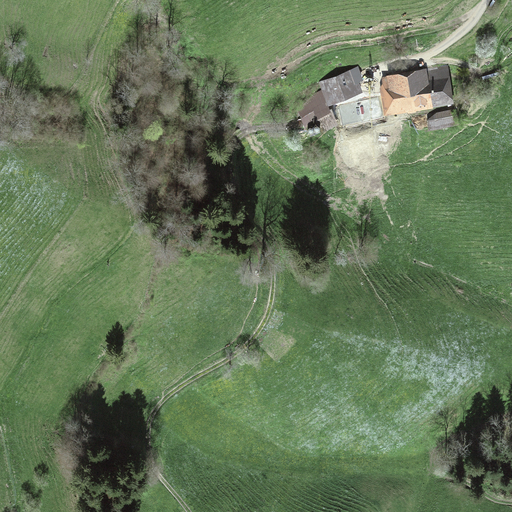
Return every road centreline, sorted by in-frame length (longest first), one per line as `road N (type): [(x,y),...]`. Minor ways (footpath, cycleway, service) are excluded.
road 1 (track): [(300,123),(248,131),(228,156),(241,207),(270,257),(269,310),(248,344),(134,425),(112,480),(112,511)]
road 2 (track): [(486,0),(440,49),(384,70),(332,107)]
road 3 (track): [(511,418),(434,456),(438,468),(511,502)]
